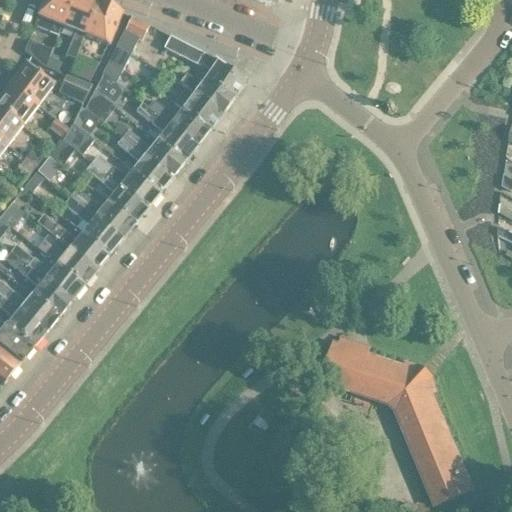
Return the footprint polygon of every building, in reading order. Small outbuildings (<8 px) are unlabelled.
[(44,0),(38,18),(34,27),(57,37),(61,27),(72,0),(44,0)] [(72,0),(61,27),(75,32),(65,56),(75,60),(85,36),(98,4),(97,4),(96,5),(83,0),(72,0)] [(122,13),(98,4),(85,36),(109,46),(122,13)] [(127,15),(123,24),(120,30),(130,36),(138,40),(146,24),(127,15)] [(120,30),(114,44),(124,50),(130,36),(120,30)] [(185,45),(170,37),(164,49),(197,66),(198,64),(202,65),(211,71),(205,79),(234,100),(246,83),(208,57),(185,45)] [(52,51),(28,41),(24,53),(31,58),(45,69),(52,51)] [(124,50),(114,44),(106,57),(116,64),(121,55),(123,56),(125,52),(123,51),(124,50)] [(116,64),(106,57),(98,71),(99,72),(108,79),(116,64)] [(90,82),(94,71),(74,63),(70,74),(90,82)] [(26,66),(11,87),(38,108),(54,87),(26,66)] [(186,75),(179,84),(185,88),(222,117),(234,100),(205,79),(201,86),(186,75)] [(89,88),(90,86),(67,76),(58,93),(82,105),(90,89),(89,88)] [(185,88),(179,84),(173,91),(188,103),(182,111),(210,133),(222,117),(185,88)] [(38,108),(11,87),(0,100),(0,109),(23,127),(38,108)] [(152,102),(148,109),(197,148),(210,133),(182,111),(176,118),(153,101),(152,102)] [(148,109),(145,106),(143,105),(137,111),(151,122),(150,123),(164,134),(157,142),(185,164),(197,148),(148,109)] [(23,127),(0,109),(0,141),(8,147),(23,127)] [(62,139),(69,130),(55,120),(49,129),(62,139)] [(72,126),(62,143),(74,152),(74,151),(82,157),(93,142),(72,126)] [(127,131),(122,138),(172,179),(185,164),(157,142),(151,150),(127,131)] [(172,179),(122,138),(116,145),(140,163),(133,171),(160,195),(172,179)] [(0,157),(8,147),(0,141),(0,157)] [(74,152),(62,143),(49,158),(61,167),(62,168),(74,152)] [(24,160),(36,168),(42,161),(30,152),(24,160)] [(160,195),(133,171),(127,179),(96,156),(89,164),(91,165),(111,180),(147,210),(160,195)] [(61,167),(49,158),(37,173),(38,173),(44,179),(49,182),(61,167)] [(36,168),(24,160),(18,168),(29,177),(36,168)] [(111,180),(91,165),(85,171),(90,175),(89,176),(114,195),(107,203),(134,226),(147,210),(111,180)] [(44,179),(38,173),(27,186),(33,192),(44,179)] [(511,181),(504,177),(502,188),(511,194),(511,192),(511,181)] [(10,199),(16,192),(7,185),(1,192),(10,199)] [(134,226),(107,203),(101,211),(76,191),(69,199),(86,212),(122,241),(134,226)] [(86,212),(69,199),(63,206),(81,220),(74,228),(82,234),(83,234),(109,257),(122,241),(86,212)] [(0,218),(0,220),(12,230),(24,215),(12,204),(0,218)] [(511,212),(500,205),(499,213),(511,221),(511,212)] [(76,242),(56,226),(43,215),(37,223),(47,232),(49,234),(51,234),(96,272),(109,257),(83,234),(82,234),(76,242)] [(511,235),(498,227),(498,236),(511,243),(511,235)] [(49,234),(43,241),(37,249),(43,254),(47,256),(58,266),(84,287),(96,272),(51,234),(49,234)] [(33,259),(33,260),(16,246),(10,254),(15,258),(27,267),(71,303),(84,287),(58,266),(47,256),(40,264),(33,259)] [(15,258),(10,254),(4,261),(38,288),(32,295),(58,318),(71,303),(27,267),(15,258)] [(58,318),(32,295),(26,303),(0,282),(0,296),(46,334),(58,318)] [(46,334),(0,296),(0,308),(13,318),(5,328),(33,350),(46,334)] [(33,350),(5,328),(0,334),(0,348),(20,365),(33,350)] [(389,406),(395,390),(402,393),(416,378),(417,378),(420,368),(406,363),(404,363),(335,344),(321,383),(389,406)] [(0,381),(4,385),(20,365),(0,348),(0,381)] [(432,379),(420,368),(417,378),(416,378),(402,393),(395,390),(389,406),(396,413),(436,507),(474,491),(433,394),(438,392),(432,379)]
